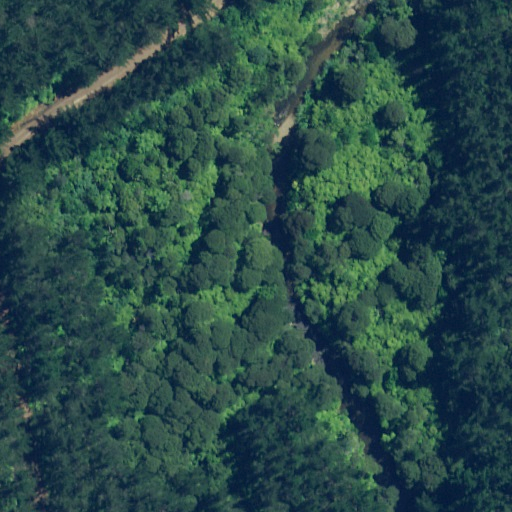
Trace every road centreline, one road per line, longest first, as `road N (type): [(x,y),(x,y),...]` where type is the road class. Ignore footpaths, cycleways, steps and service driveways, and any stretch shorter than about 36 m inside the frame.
road 1 (track): [(0,143),(113,75),(201,0)]
road 2 (track): [(31,511),(21,403),(0,330)]
